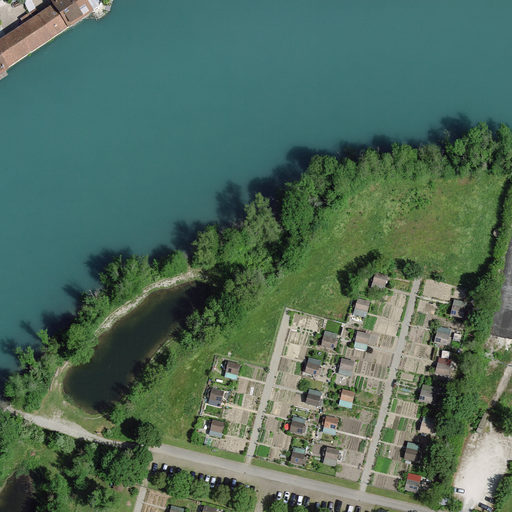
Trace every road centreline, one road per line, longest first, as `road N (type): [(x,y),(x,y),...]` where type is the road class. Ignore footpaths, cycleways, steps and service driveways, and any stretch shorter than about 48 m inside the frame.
road 1 (unclassified): [(426,511),(150,447)]
road 2 (track): [(150,447),(32,420)]
